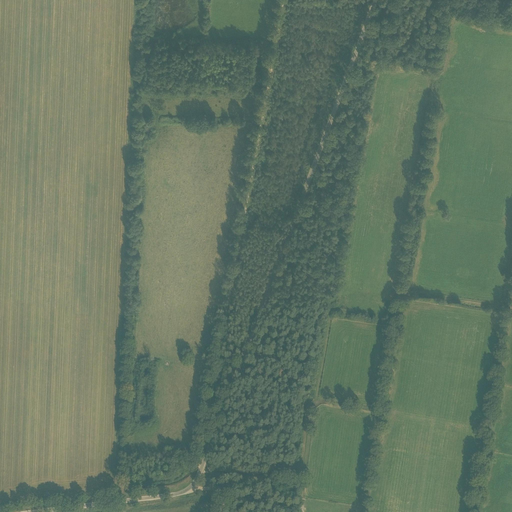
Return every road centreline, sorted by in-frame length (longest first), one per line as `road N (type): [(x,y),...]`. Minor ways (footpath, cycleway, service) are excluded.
road 1 (unclassified): [(37,511),(170,495),(197,478),(375,0)]
road 2 (track): [(511,254),(501,305),(394,291),(386,318),(330,312),(316,404)]
road 3 (track): [(229,488),(295,477),(316,404)]
